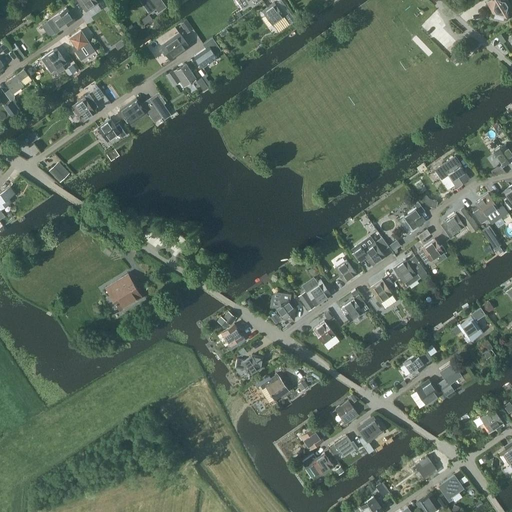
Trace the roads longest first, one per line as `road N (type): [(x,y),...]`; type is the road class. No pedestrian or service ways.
road 1 (track): [(257,511),(186,401),(173,364),(52,441),(0,376)]
road 2 (residential): [(281,337),(26,167)]
road 3 (residential): [(26,167),(193,49)]
road 4 (residential): [(281,337),(393,258)]
road 5 (residential): [(380,403),(491,328)]
